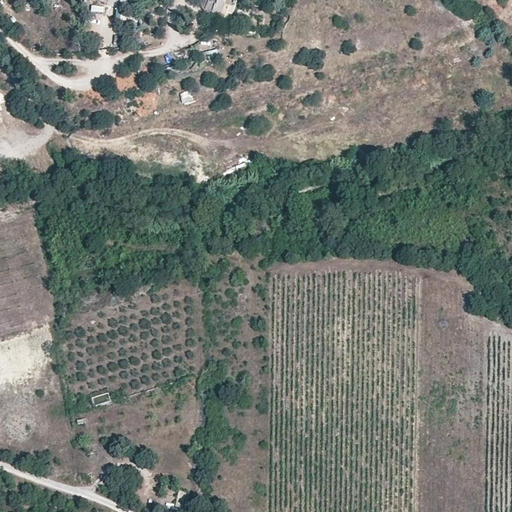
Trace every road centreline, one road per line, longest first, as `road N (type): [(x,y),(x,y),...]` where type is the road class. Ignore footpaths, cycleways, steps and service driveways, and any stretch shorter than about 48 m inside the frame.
road 1 (track): [(0,19),(54,76),(74,85),(94,84),(132,58),(185,43)]
road 2 (track): [(0,66),(47,124),(37,144),(0,153)]
road 3 (track): [(0,470),(122,511)]
